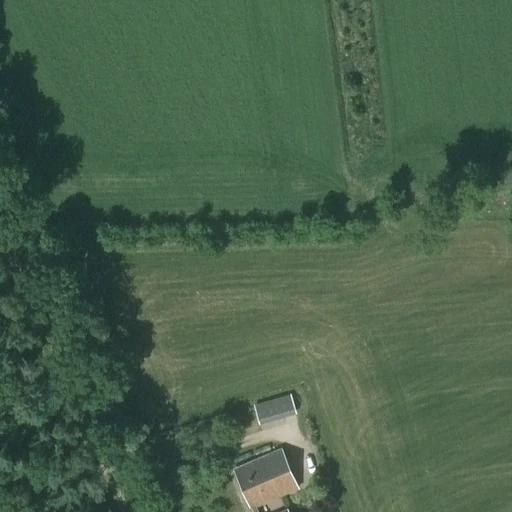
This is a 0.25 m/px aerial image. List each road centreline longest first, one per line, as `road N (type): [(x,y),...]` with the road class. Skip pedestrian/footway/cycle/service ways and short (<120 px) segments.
road 1 (track): [(14,263),(371,240),(349,0)]
road 2 (track): [(125,511),(0,231)]
